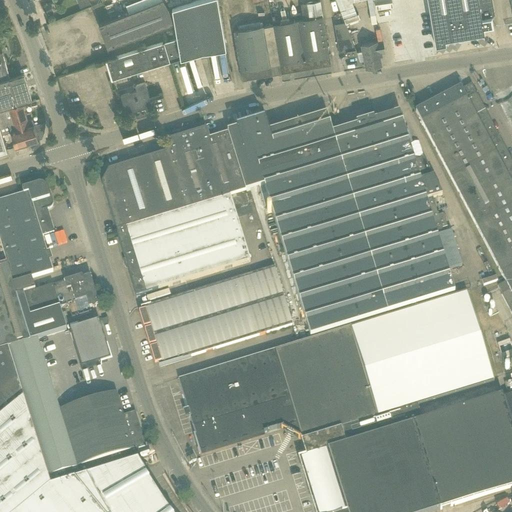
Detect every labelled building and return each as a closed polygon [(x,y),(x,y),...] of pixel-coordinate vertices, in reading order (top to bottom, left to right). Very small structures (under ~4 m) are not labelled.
[(108,48),(148,32),(173,22),(168,9),(162,0),(160,0),(99,24),(108,48)] [(218,0),(195,0),(172,6),(178,38),(172,39),(177,58),(203,51),(226,47),(218,0)] [(310,14),(322,12),(320,0),(313,0),(307,1),(309,14),(310,14)] [(351,0),(336,0),(343,17),(356,12),(351,0)] [(427,0),(436,45),(446,44),(445,40),(457,38),(458,39),(459,41),(464,40),(465,38),(464,37),(484,33),(484,28),(493,27),(492,16),(495,13),(492,0),(427,0)] [(323,16),(303,19),(290,21),(281,23),(279,23),(279,19),(273,20),(273,24),(274,24),(281,72),(330,64),(323,16)] [(240,29),(234,30),(240,70),(241,70),(242,79),(281,72),(274,24),(273,24),(263,26),(262,21),(239,25),(240,29)] [(339,52),(346,51),(347,56),(358,54),(357,51),(356,51),(344,21),(334,23),(339,52)] [(377,40),(382,38),(379,27),(374,29),(377,40)] [(164,42),(169,61),(177,58),(172,39),(164,42)] [(364,60),(366,68),(381,65),(379,53),(385,52),(383,41),(361,45),(362,50),(357,51),(358,54),(360,61),(364,60)] [(107,59),(113,78),(136,71),(169,61),(164,42),(107,59)] [(0,80),(10,78),(8,72),(8,71),(8,69),(7,69),(2,52),(0,52),(0,80)] [(0,151),(7,149),(0,126),(0,109),(9,107),(17,104),(22,103),(32,100),(24,74),(10,78),(0,80),(0,151)] [(145,82),(135,85),(135,84),(133,84),(134,89),(136,88),(137,90),(121,94),(126,113),(152,105),(145,82)] [(461,88),(416,112),(435,148),(510,291),(501,295),(511,315),(511,186),(511,184),(511,183),(511,162),(505,148),(475,93),(472,85),(464,90),(462,90),(461,88)] [(511,86),(496,95),(511,126),(511,86)] [(19,114),(27,143),(38,140),(32,118),(28,119),(22,103),(17,104),(9,107),(11,116),(19,114)] [(11,131),(15,146),(27,143),(19,114),(11,116),(9,107),(0,109),(0,124),(9,122),(8,120),(12,118),(15,129),(11,131)] [(357,127),(333,134),(388,314),(455,294),(448,271),(438,238),(444,236),(444,235),(443,230),(448,229),(444,216),(438,217),(433,199),(443,196),(424,159),(420,160),(415,162),(412,154),(411,149),(400,114),(375,121),(374,119),(356,124),(357,127)] [(265,118),(236,127),(236,130),(232,131),(251,192),(259,189),(264,208),(269,207),(310,338),(388,314),(333,134),(327,115),(270,133),(265,118)] [(246,193),(251,192),(232,131),(228,133),(228,135),(210,140),(207,131),(206,131),(196,134),(195,130),(194,130),(189,132),(188,133),(183,134),(182,134),(177,135),(176,136),(177,140),(167,143),(169,153),(188,211),(246,193)] [(169,153),(112,170),(109,172),(107,175),(104,174),(102,179),(104,181),(102,184),(117,232),(188,211),(169,153)] [(32,279),(53,273),(42,237),(54,233),(49,217),(47,210),(50,209),(52,208),(53,207),(53,205),(53,202),(51,201),(49,200),(47,199),(47,197),(45,196),(46,195),(47,193),(47,190),(46,188),(45,186),(43,185),(41,185),(39,185),(22,190),(24,195),(0,202),(0,242),(7,265),(12,285),(32,279)] [(188,211),(117,232),(117,233),(119,238),(125,260),(123,261),(125,268),(128,268),(137,298),(250,263),(235,213),(251,208),(246,193),(188,211)] [(0,351),(8,349),(30,342),(12,285),(7,265),(0,267),(0,351)] [(158,364),(159,368),(292,327),(274,268),(141,309),(142,312),(139,313),(144,329),(147,328),(147,330),(144,331),(149,347),(152,346),(153,348),(150,349),(155,365),(158,364)] [(36,292),(35,290),(32,279),(12,285),(30,342),(37,340),(29,312),(95,291),(90,277),(83,279),(82,277),(53,287),(36,292)] [(91,313),(90,309),(99,306),(95,291),(29,312),(37,340),(67,331),(60,308),(68,306),(72,319),(91,313)] [(301,441),(306,457),(422,421),(419,411),(419,410),(418,407),(473,390),(475,395),(490,390),(489,385),(494,383),(467,293),(179,381),(179,382),(193,429),(201,453),(268,432),(281,429),(281,428),(301,438),(301,439),(302,441),(301,441)] [(99,322),(69,331),(82,370),(101,365),(102,365),(101,364),(107,362),(107,359),(110,358),(106,347),(108,347),(107,346),(99,322)] [(37,340),(30,342),(8,349),(23,400),(50,487),(51,487),(60,484),(57,475),(77,469),(59,411),(37,340)] [(511,345),(511,340),(497,344),(504,370),(511,368),(511,345)] [(0,418),(23,400),(8,349),(0,351),(0,418)] [(124,416),(117,393),(59,411),(77,469),(80,478),(103,471),(103,472),(138,461),(134,451),(146,447),(135,413),(124,416)] [(299,459),(315,511),(439,511),(440,511),(511,490),(511,427),(503,400),(502,396),(422,421),(306,457),(299,459)] [(511,427),(511,396),(503,400),(511,427)] [(0,511),(13,511),(40,490),(50,487),(23,400),(0,418),(0,511)] [(80,478),(77,469),(57,475),(60,484),(80,478)] [(104,476),(103,472),(103,471),(80,478),(60,484),(51,487),(50,487),(40,490),(13,511),(106,511),(101,503),(95,492),(98,489),(101,486),(103,481),(104,476)]
